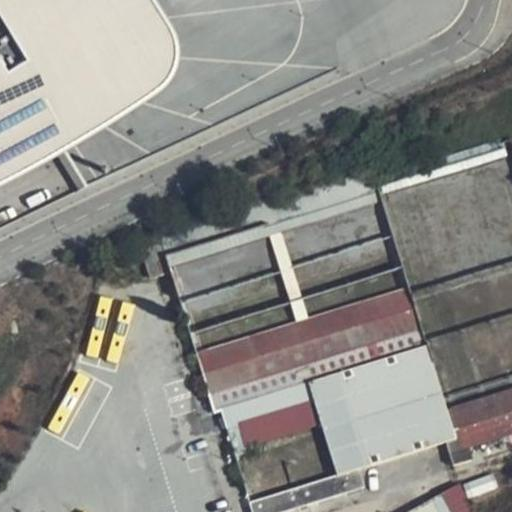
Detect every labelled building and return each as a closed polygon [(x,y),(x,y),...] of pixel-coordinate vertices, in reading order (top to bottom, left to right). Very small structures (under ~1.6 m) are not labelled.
[(0,0),(0,197),(18,189),(196,75),(176,15),(165,0),(0,0)] [(360,167),(143,235),(150,252),(248,223),(261,218),(365,186),(360,167)] [(261,218),(248,223),(280,309),(291,307),(261,218)] [(139,244),(118,251),(128,279),(148,271),(139,244)] [(280,309),(175,339),(192,389),(215,382),(218,393),(315,361),(311,350),(400,319),(406,317),(391,276),(291,307),(280,309)] [(400,319),(311,350),(315,361),(351,457),(438,428),(400,319)] [(215,382),(192,389),(202,419),(225,412),(218,393),(215,382)] [(511,383),(446,405),(458,444),(511,425),(511,383)] [(341,462),(229,498),(233,511),(264,511),(347,485),(341,462)] [(447,511),(425,480),(384,507),(388,511),(447,511)]
